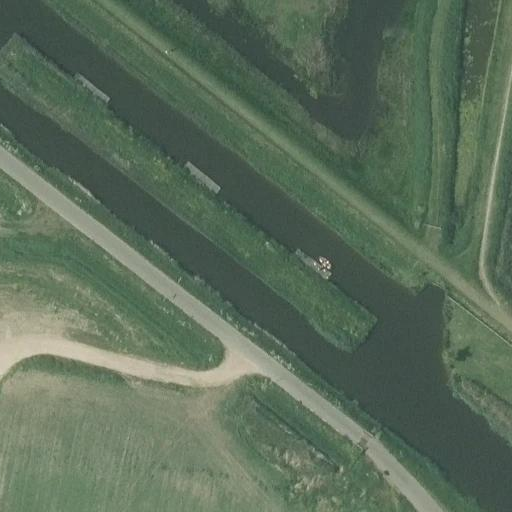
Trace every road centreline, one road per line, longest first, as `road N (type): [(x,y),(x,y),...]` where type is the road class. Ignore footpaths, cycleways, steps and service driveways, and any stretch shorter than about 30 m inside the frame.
road 1 (track): [(102,0),(429,257)]
road 2 (unclassified): [(253,355),(0,156)]
road 3 (residential): [(253,355),(224,371),(195,374),(24,345),(0,353)]
road 4 (track): [(511,73),(480,259),(483,284),(501,314)]
road 5 (unclassified): [(405,485),(362,440),(253,355)]
